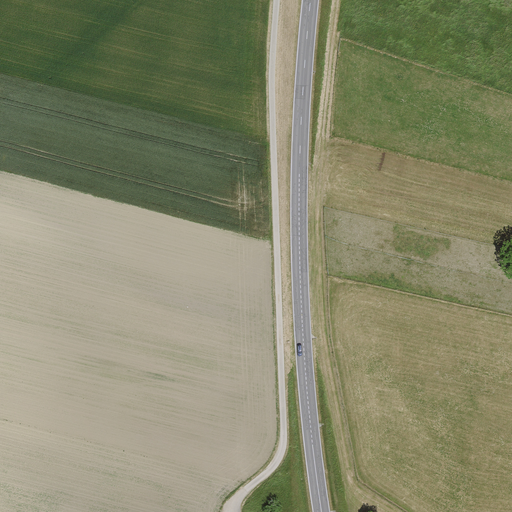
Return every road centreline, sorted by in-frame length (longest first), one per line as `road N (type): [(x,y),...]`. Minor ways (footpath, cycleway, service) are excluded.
road 1 (track): [(275,0),(269,74),(283,448),(229,511)]
road 2 (primary): [(310,0),(299,273),(321,511)]
